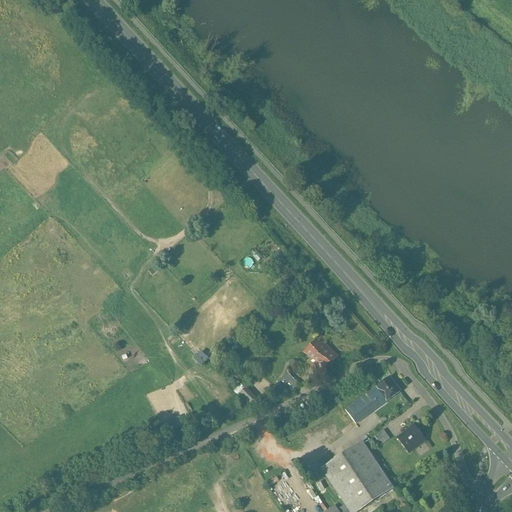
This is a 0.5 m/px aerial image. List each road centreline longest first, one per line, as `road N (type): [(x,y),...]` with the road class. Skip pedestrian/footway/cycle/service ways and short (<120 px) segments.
road 1 (primary): [(511,452),(95,0)]
road 2 (unclassified): [(41,511),(380,357),(405,366),(434,402),(468,478),(487,496)]
